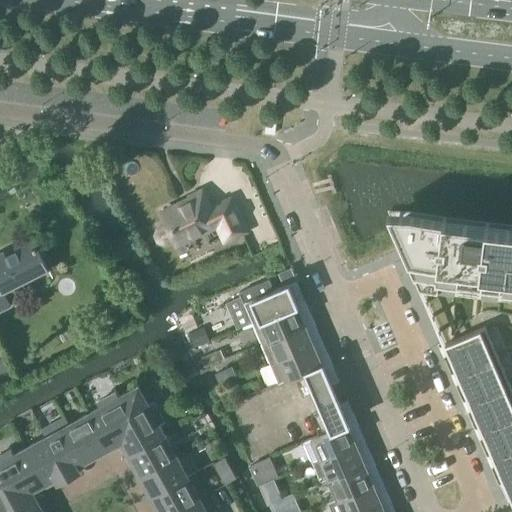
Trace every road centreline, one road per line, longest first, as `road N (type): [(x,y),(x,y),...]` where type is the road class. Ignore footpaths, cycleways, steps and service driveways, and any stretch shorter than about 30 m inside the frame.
road 1 (residential): [(429,511),(286,163),(262,150),(0,113)]
road 2 (secondary): [(38,0),(383,45)]
road 3 (secondary): [(383,45),(511,62)]
